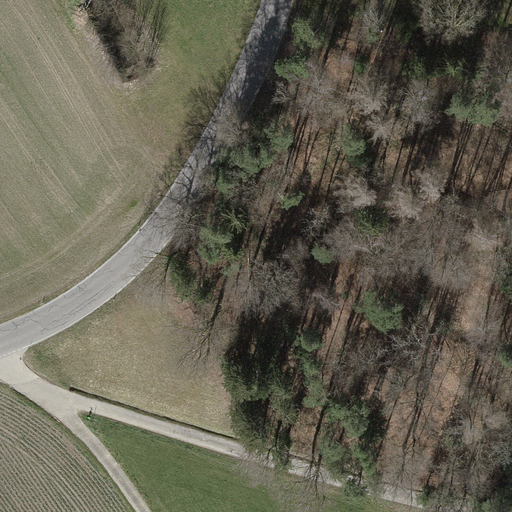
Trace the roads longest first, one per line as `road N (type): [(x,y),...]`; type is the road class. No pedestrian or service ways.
road 1 (track): [(511,506),(471,511),(55,405),(0,346)]
road 2 (residential): [(0,340),(99,300),(199,177),(277,0)]
road 3 (track): [(55,405),(140,511)]
